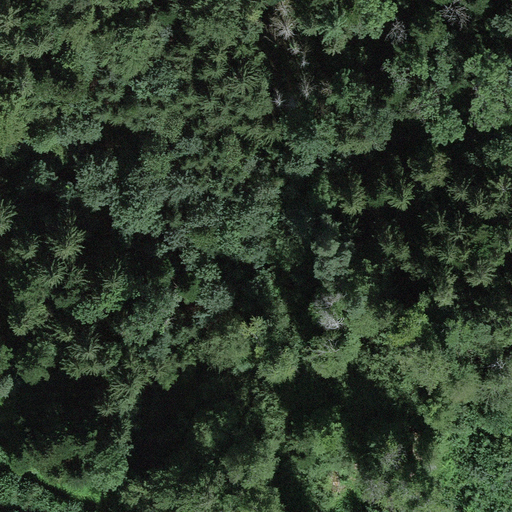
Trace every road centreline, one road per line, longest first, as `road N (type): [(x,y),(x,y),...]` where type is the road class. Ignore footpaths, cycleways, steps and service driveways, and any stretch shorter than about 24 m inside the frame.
road 1 (track): [(124,511),(200,344),(324,188),(357,157),(416,132),(511,140)]
road 2 (track): [(126,507),(0,462)]
